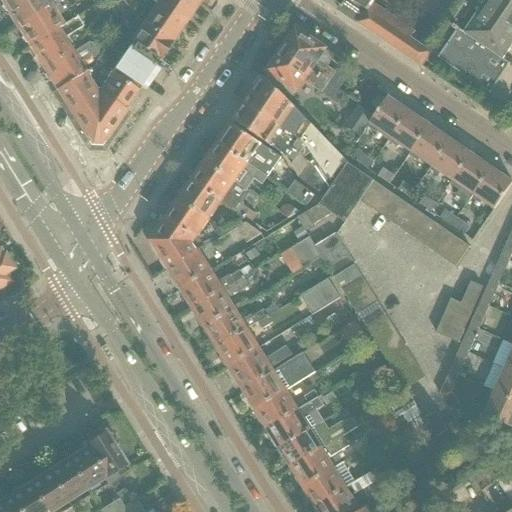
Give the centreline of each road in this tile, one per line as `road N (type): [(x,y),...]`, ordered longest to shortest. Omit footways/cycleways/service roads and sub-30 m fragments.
road 1 (primary): [(253,511),(87,247)]
road 2 (tertiary): [(87,247),(258,0)]
road 3 (primary): [(72,275),(222,511)]
road 4 (residential): [(282,0),(511,155)]
road 5 (primary): [(87,247),(0,102)]
road 6 (primary): [(0,163),(72,275)]
